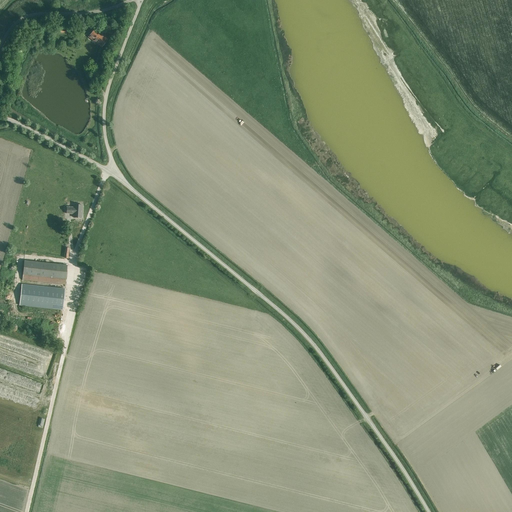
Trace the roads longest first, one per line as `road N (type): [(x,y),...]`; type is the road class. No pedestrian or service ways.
road 1 (unclassified): [(431,511),(319,347),(116,173)]
road 2 (unclassified): [(116,173),(104,133),(105,94),(141,0)]
road 3 (unclassified): [(0,47),(21,18),(131,0)]
road 4 (unclassified): [(116,173),(0,117)]
